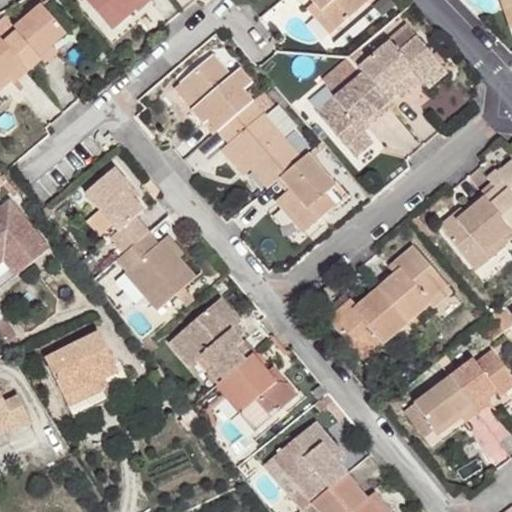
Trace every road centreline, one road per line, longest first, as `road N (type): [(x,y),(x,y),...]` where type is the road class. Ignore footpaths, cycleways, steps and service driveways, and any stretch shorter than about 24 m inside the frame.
road 1 (residential): [(511,99),(276,302)]
road 2 (residential): [(276,302),(442,511)]
road 3 (residential): [(107,106),(276,302)]
road 4 (residential): [(107,106),(225,4),(259,44)]
road 5 (residential): [(511,92),(425,0)]
